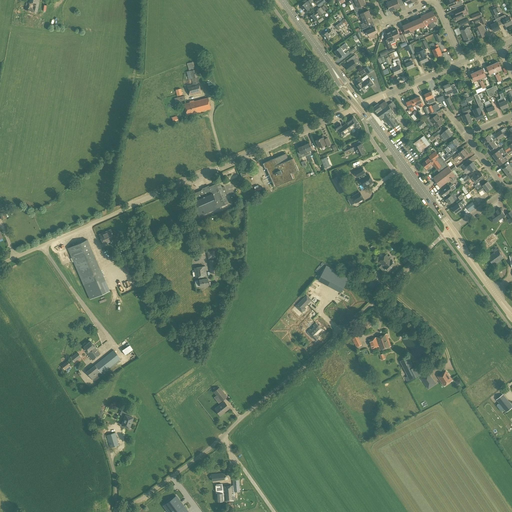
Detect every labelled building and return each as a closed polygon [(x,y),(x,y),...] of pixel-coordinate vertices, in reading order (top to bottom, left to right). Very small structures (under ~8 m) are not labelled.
[(37,12),(39,0),(26,0),(24,10),(37,12)] [(305,12),(310,9),(313,6),(311,4),(313,2),(310,0),(309,0),(301,6),(305,12)] [(363,0),(360,0),(352,4),(355,12),(361,9),(360,6),(366,4),(363,0)] [(390,11),(395,9),(391,0),(385,0),(386,0),(385,0),(382,0),(385,5),(387,4),(390,11)] [(391,0),(395,9),(400,7),(397,0),(391,0)] [(313,13),(309,17),(311,20),(311,21),(312,22),(313,23),(318,19),(325,13),(324,13),(324,12),(324,11),(327,9),(325,5),(321,8),(321,7),(319,9),(318,8),(317,9),(318,10),(316,12),(314,13),(313,13)] [(468,12),(465,6),(454,11),(455,13),(453,14),(455,20),(464,16),(463,14),(468,12)] [(499,17),(497,12),(495,9),(491,10),(496,20),(494,21),(495,23),(491,25),(494,32),(500,29),(499,26),(502,25),(499,18),(499,17)] [(363,19),(371,15),(368,10),(363,13),(361,10),(356,13),(357,16),(361,15),(363,19)] [(427,13),(433,28),(436,26),(433,21),(437,20),(435,17),(438,16),(437,14),(434,15),(432,11),(427,13)] [(430,29),(433,28),(427,13),(421,16),(421,17),(425,25),(428,24),(430,29)] [(371,15),(363,19),(361,19),(363,23),(361,24),(362,28),(368,26),(367,23),(373,20),(371,15)] [(499,18),(502,25),(505,24),(506,26),(511,23),(511,22),(509,17),(506,18),(505,15),(499,17),(499,18)] [(425,25),(421,17),(419,18),(418,18),(418,17),(416,18),(420,27),(425,25)] [(338,30),(347,23),(344,19),(335,26),(338,30)] [(416,29),(412,21),(410,23),(409,22),(408,21),(406,22),(411,31),(416,29)] [(406,33),(411,31),(406,22),(405,23),(405,25),(403,26),(406,33)] [(483,28),(482,25),(475,28),(479,38),(485,35),(484,33),(486,32),(484,27),(483,28)] [(369,30),(368,27),(362,30),(364,33),(367,32),(369,36),(370,39),(375,37),(374,34),(377,32),(375,27),(369,30)] [(467,44),(474,40),(468,27),(460,31),(464,41),(465,41),(467,44)] [(327,41),(331,37),(329,35),(333,32),(330,29),(323,35),(327,41)] [(391,31),(395,39),(400,37),(402,42),(405,41),(402,34),(400,35),(397,29),(391,31)] [(396,42),(395,39),(391,31),(386,34),(388,38),(383,41),(387,49),(392,47),(391,44),(396,42)] [(340,58),(345,54),(348,51),(346,48),(348,47),(345,43),(335,51),(340,58)] [(438,47),(437,45),(431,47),(432,50),(435,57),(442,54),(439,47),(438,47)] [(381,57),(395,51),(394,48),(388,51),(388,50),(380,54),(381,57)] [(425,51),(424,49),(417,52),(422,63),(428,60),(426,55),(427,55),(426,51),(425,51)] [(399,58),(396,51),(389,54),(391,59),(393,58),(394,60),(393,60),(394,63),(396,62),(397,62),(396,59),(398,58),(399,58)] [(349,71),(357,65),(354,60),(357,58),(355,55),(349,59),(351,61),(345,66),(349,71)] [(412,61),(411,58),(408,59),(404,60),(406,63),(406,64),(408,69),(415,66),(412,61)] [(395,75),(402,72),(399,66),(401,65),(399,61),(397,62),(396,62),(397,66),(392,68),(395,75)] [(202,93),(193,62),(187,63),(189,71),(186,72),(188,80),(191,79),(192,84),(187,86),(190,96),(202,93)] [(492,64),(496,72),(501,69),(498,62),(492,64)] [(490,74),(496,72),(492,64),(487,67),(490,74)] [(369,65),(364,69),(367,74),(373,70),(369,65)] [(482,69),(477,71),(480,79),(485,76),(482,69)] [(477,71),(471,74),(474,81),(478,80),(479,82),(481,81),(480,79),(477,71)] [(363,82),(360,77),(356,79),(358,82),(356,83),(356,84),(357,85),(356,85),(359,88),(360,90),(363,93),(366,91),(366,90),(374,84),(369,78),(363,82)] [(456,86),(454,87),(453,84),(450,85),(449,83),(443,86),(446,91),(447,95),(453,92),(454,95),(458,93),(456,86)] [(489,88),(492,96),(496,94),(494,91),(497,90),(496,85),(492,87),(489,88)] [(429,104),(435,101),(431,92),(424,94),(427,100),(429,104)] [(506,100),(502,93),(500,94),(501,97),(500,97),(501,98),(498,100),(502,109),(508,106),(506,100)] [(413,99),(415,106),(419,104),(420,107),(424,106),(420,96),(413,99)] [(187,114),(210,108),(208,98),(184,104),(187,114)] [(412,107),(415,106),(413,99),(406,102),(410,112),(414,110),(412,107)] [(390,108),(394,105),(392,102),(388,105),(385,101),(379,105),(378,104),(373,107),(381,119),(383,118),(392,111),(390,108)] [(489,115),(496,112),(492,102),(485,105),(489,115)] [(392,111),(383,118),(388,125),(390,123),(393,128),(397,125),(397,124),(398,124),(392,114),(395,112),(397,115),(400,113),(396,108),(396,107),(394,105),(390,108),(392,111)] [(472,122),(468,112),(471,111),(469,107),(462,110),(464,114),(465,113),(466,114),(461,116),(463,120),(464,119),(466,124),(472,122)] [(477,120),(484,117),(480,107),(473,110),(477,120)] [(430,119),(432,118),(430,114),(424,116),(426,120),(425,120),(429,125),(430,126),(433,123),(430,119)] [(436,115),(430,119),(437,128),(443,123),(442,122),(443,121),(440,118),(439,119),(436,115)] [(357,129),(361,127),(353,116),(346,122),(347,123),(342,127),(340,123),(335,127),(337,130),(335,132),(336,133),(338,132),(341,136),(355,127),(357,129)] [(421,129),(427,125),(422,119),(417,124),(421,129)] [(452,134),(448,129),(440,134),(438,132),(433,135),(436,139),(440,136),(444,141),(447,138),(452,134)] [(486,145),(487,145),(491,150),(497,146),(494,142),(496,140),(496,141),(504,135),(505,136),(508,134),(506,130),(505,131),(497,137),(493,140),(486,145)] [(486,145),(493,140),(489,135),(481,140),(486,146),(487,145),(486,145)] [(324,139),(323,137),(316,140),(319,147),(324,145),(325,147),(331,145),(328,138),(324,139)] [(419,152),(427,147),(421,138),(413,144),(419,152)] [(445,148),(448,152),(442,157),(444,160),(453,153),(451,151),(460,144),(455,138),(447,145),(448,146),(445,148)] [(304,145),(311,162),(312,161),(309,154),(311,153),(310,151),(312,149),(309,143),(304,145)] [(364,149),(362,144),(355,147),(351,149),(350,146),(344,149),(346,153),(352,150),(352,151),(356,149),(359,156),(365,153),(363,149),(364,149)] [(310,162),(311,162),(304,145),(298,148),(302,157),(307,156),(310,162)] [(496,160),(506,153),(504,150),(503,151),(501,148),(492,155),(496,160)] [(511,148),(511,149),(506,153),(496,160),(500,165),(509,158),(507,155),(511,151),(511,148)] [(465,152),(463,149),(458,153),(459,153),(453,157),(456,161),(457,163),(460,161),(457,158),(461,156),(463,159),(468,155),(467,155),(468,154),(467,152),(465,152)] [(323,166),(317,152),(313,154),(317,165),(319,165),(320,167),(323,166)] [(444,160),(442,157),(441,157),(440,155),(438,156),(435,152),(429,156),(430,158),(422,163),(427,169),(433,164),(437,170),(446,163),(444,160)] [(289,160),(286,153),(272,159),(269,160),(270,160),(263,163),(265,169),(266,168),(270,177),(271,180),(272,180),(275,187),(295,178),(292,173),(299,170),(293,158),(289,160)] [(446,162),(455,156),(453,154),(444,161),(446,162)] [(476,167),(473,162),(468,166),(466,164),(462,167),(466,172),(469,170),(470,171),(476,167)] [(452,171),(450,168),(446,163),(437,170),(440,173),(433,178),(440,187),(450,179),(452,182),(457,178),(455,175),(452,171)] [(507,174),(511,169),(511,164),(511,163),(503,169),(507,174)] [(366,176),(364,173),(365,173),(362,168),(354,172),(357,177),(359,176),(360,179),(359,180),(364,187),(373,182),(369,174),(366,176)] [(484,177),(480,172),(478,173),(478,172),(473,176),(471,178),(475,183),(477,182),(484,177)] [(199,216),(229,203),(220,182),(209,187),(209,186),(202,189),(202,190),(189,195),(199,216)] [(480,184),(475,188),(479,192),(483,189),(486,192),(492,188),(488,182),(482,185),(482,186),(480,184)] [(456,188),(453,185),(450,187),(449,186),(440,192),(444,197),(456,188)] [(466,195),(469,193),(463,185),(460,187),(466,195)] [(356,204),(364,199),(360,192),(352,196),(352,197),(355,203),(356,204)] [(457,199),(453,194),(446,199),(449,204),(457,199)] [(456,213),(462,209),(460,206),(464,202),(462,200),(452,208),(456,213)] [(473,202),(466,207),(470,212),(476,207),(473,202)] [(499,221),(503,219),(502,218),(505,215),(500,208),(489,216),(494,223),(498,220),(499,221)] [(103,243),(114,238),(111,230),(99,234),(103,243)] [(90,299),(109,291),(87,240),(68,248),(90,299)] [(493,265),(504,258),(498,250),(488,257),(493,265)] [(389,257),(386,255),(379,262),(382,265),(379,267),(383,271),(385,269),(388,271),(396,264),(392,260),(390,258),(391,257),(390,256),(389,257)] [(210,273),(217,272),(215,259),(208,260),(210,273)] [(326,265),(318,281),(341,293),(349,277),(326,265)] [(205,279),(205,276),(207,276),(205,266),(193,268),(195,278),(201,277),(202,280),(199,280),(200,287),(208,285),(207,279),(205,279)] [(377,280),(381,275),(377,271),(372,275),(377,280)] [(373,288),(375,283),(369,280),(371,277),(363,273),(359,281),(373,288)] [(307,295),(295,306),(302,313),(306,308),(305,307),(312,300),(307,295)] [(316,340),(319,337),(318,336),(323,330),(316,323),(308,331),(316,340)] [(391,346),(386,334),(369,340),(372,349),(379,346),(380,350),(391,346)] [(357,347),(361,345),(357,336),(352,338),(357,347)] [(94,346),(90,341),(87,344),(86,343),(85,343),(83,344),(83,345),(84,346),(88,351),(87,352),(92,360),(100,354),(95,346),(94,346)] [(122,350),(125,355),(133,350),(130,345),(122,350)] [(107,355),(86,371),(92,379),(101,373),(101,374),(120,359),(113,350),(107,355)] [(74,362),(81,357),(77,352),(70,358),(74,362)] [(423,374),(421,369),(418,365),(414,367),(408,357),(400,361),(408,376),(405,377),(407,381),(423,374)] [(65,370),(70,365),(67,361),(61,365),(65,370)] [(444,385),(452,380),(446,371),(438,376),(444,385)] [(428,372),(420,378),(426,386),(434,380),(428,372)] [(221,402),(227,397),(220,387),(213,392),(221,402)] [(499,403),(505,397),(503,394),(496,400),(499,403)] [(220,415),(229,408),(224,402),(215,409),(220,415)] [(129,428),(133,417),(128,416),(129,415),(126,414),(126,413),(121,411),(120,414),(125,416),(121,425),(129,428)] [(110,447),(119,445),(115,432),(107,435),(110,447)] [(212,481),(224,480),(223,473),(211,474),(212,481)] [(227,485),(228,500),(235,500),(235,496),(234,492),(240,492),(239,479),(232,479),(233,485),(231,485),(227,485)] [(228,500),(227,485),(224,486),(222,486),(222,484),(215,485),(217,501),(224,500),(224,501),(228,500)] [(175,492),(161,503),(165,508),(167,506),(171,511),(183,503),(181,499),(180,500),(179,498),(179,497),(175,492)] [(187,508),(183,503),(171,511),(170,511),(190,511),(188,510),(187,508)]
